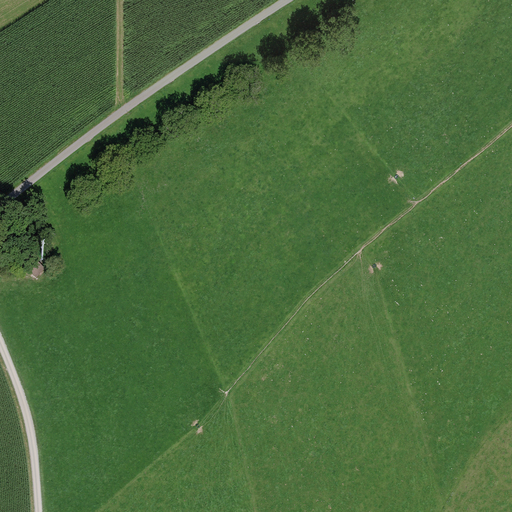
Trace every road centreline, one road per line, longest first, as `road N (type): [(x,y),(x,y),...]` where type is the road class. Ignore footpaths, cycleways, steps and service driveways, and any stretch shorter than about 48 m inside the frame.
road 1 (track): [(120,0),(116,116),(226,393),(175,511)]
road 2 (unclassified): [(0,207),(116,116),(289,0)]
road 3 (track): [(0,340),(30,417),(39,511)]
